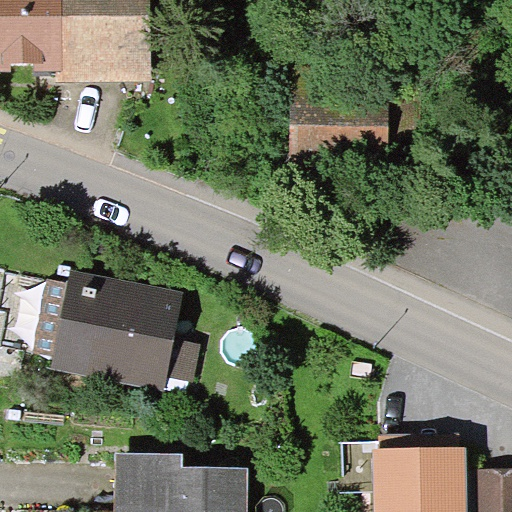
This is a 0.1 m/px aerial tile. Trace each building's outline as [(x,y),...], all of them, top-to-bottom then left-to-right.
[(0,0),(0,67),(139,66),(137,0),(0,0)] [(292,171),(373,172),(374,92),(294,91),(292,171)] [(94,252),(109,257),(114,242),(99,237),(94,252)] [(191,350),(161,344),(168,309),(42,284),(28,356),(154,381),(155,376),(185,381),(191,350)] [(453,498),(452,445),(408,446),(409,499),(453,498)] [(165,464),(116,464),(114,511),(236,511),(237,479),(165,478),(165,464)] [(511,511),(511,478),(470,480),(470,511),(511,511)]
